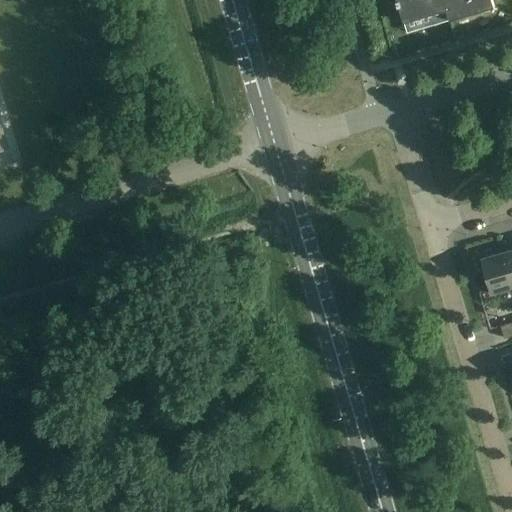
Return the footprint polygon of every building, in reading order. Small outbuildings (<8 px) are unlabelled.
[(430,8),(431,8),(428,0),(397,0),(397,1),(396,1),(397,6),(399,6),(404,22),(431,14),(430,8)] [(428,0),(431,8),(430,8),(431,14),(446,10),(449,20),(494,7),(491,0),(428,0)] [(491,293),(511,286),(511,276),(505,251),(481,259),(491,293)] [(492,317),(511,312),(511,292),(488,298),(492,317)] [(511,322),(500,326),(504,338),(511,335),(511,322)]
